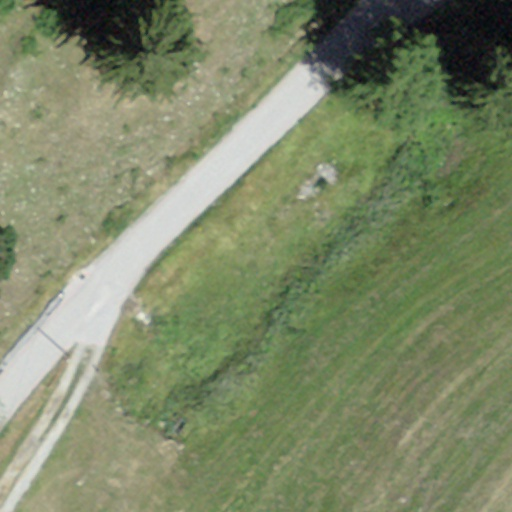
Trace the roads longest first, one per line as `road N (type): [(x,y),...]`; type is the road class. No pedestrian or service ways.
road 1 (unclassified): [(400,0),(114,272),(0,394)]
road 2 (track): [(114,272),(105,330),(15,511)]
